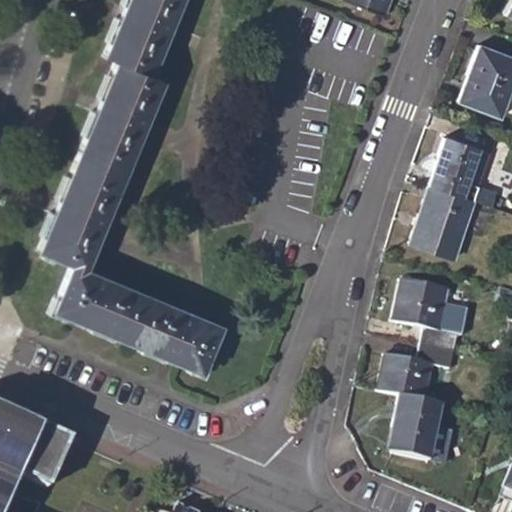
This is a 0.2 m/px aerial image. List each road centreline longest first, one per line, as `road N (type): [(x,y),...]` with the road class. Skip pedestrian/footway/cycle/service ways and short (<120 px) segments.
road 1 (residential): [(267,485),(295,431),(375,173),(442,0)]
road 2 (residential): [(0,375),(267,485)]
road 3 (tertiary): [(0,120),(31,0)]
